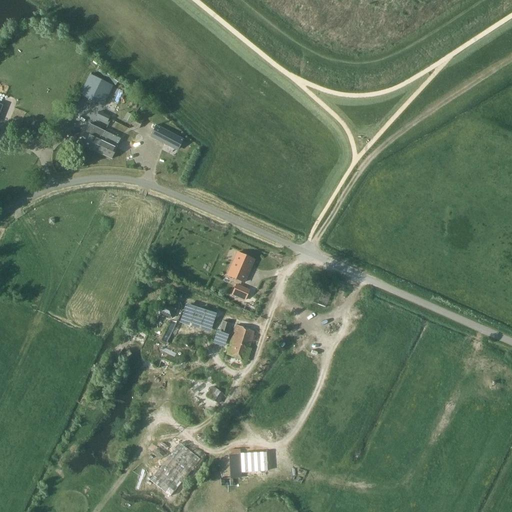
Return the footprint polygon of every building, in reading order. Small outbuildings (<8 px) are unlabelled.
[(101,66),(98,70),(103,74),(106,70),(101,66)] [(116,86),(120,81),(106,70),(103,74),(116,86)] [(90,76),(81,94),(102,105),(107,97),(112,87),(90,76)] [(136,97),(132,105),(139,108),(143,101),(136,97)] [(100,112),(97,117),(106,122),(109,117),(100,112)] [(127,113),(123,120),(130,123),(133,117),(127,113)] [(131,125),(139,129),(144,119),(137,115),(131,125)] [(111,160),(117,148),(116,147),(120,139),(104,132),(90,124),(86,133),(80,145),(111,160)] [(156,126),(151,136),(174,148),(179,138),(166,131),(166,130),(156,126)] [(235,252),(225,276),(241,282),(250,258),(235,252)] [(234,280),(229,278),(225,286),(230,288),(234,280)] [(305,303),(314,304),(317,283),(308,282),(305,303)] [(236,285),(232,295),(245,301),(249,291),(236,285)] [(263,299),(265,291),(251,288),(249,296),(263,299)] [(266,298),(258,315),(269,321),(272,315),(281,319),(286,308),(266,298)] [(247,299),(243,314),(254,317),(258,302),(247,299)] [(176,322),(181,313),(163,303),(141,349),(141,355),(143,360),(149,362),(154,361),(160,358),(175,364),(179,364),(186,349),(169,340),(168,342),(161,339),(170,320),(176,322)] [(185,303),(179,322),(209,332),(216,313),(185,303)] [(227,337),(230,324),(222,322),(218,334),(227,337)] [(250,347),(255,331),(245,328),(236,325),(228,349),(226,355),(239,359),(240,359),(243,360),(245,361),(248,362),(248,359),(249,357),(251,349),(249,349),(250,347)] [(208,402),(215,392),(209,388),(206,392),(200,389),(197,395),(208,402)] [(213,394),(211,403),(219,405),(222,396),(213,394)] [(174,469),(190,480),(201,465),(185,453),(174,469)]
